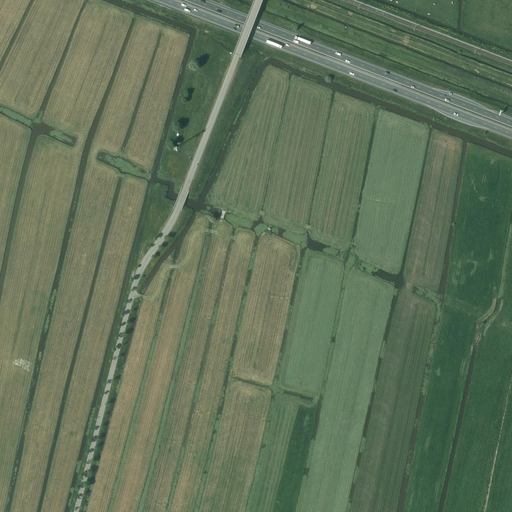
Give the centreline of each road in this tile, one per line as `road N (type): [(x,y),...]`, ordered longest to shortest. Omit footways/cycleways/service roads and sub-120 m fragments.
road 1 (unclassified): [(258,0),(177,209),(138,273),(75,511)]
road 2 (trunk): [(164,0),(511,134)]
road 3 (trunk): [(511,123),(193,0)]
